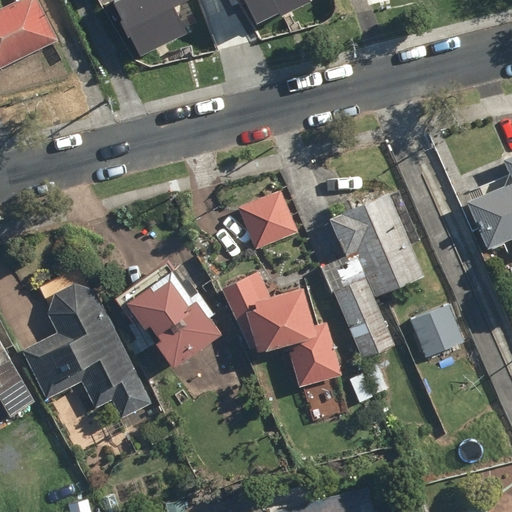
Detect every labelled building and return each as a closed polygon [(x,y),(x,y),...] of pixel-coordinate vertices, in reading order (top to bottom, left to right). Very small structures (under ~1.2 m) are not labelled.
[(35,0),(17,0),(0,9),(0,71),(57,41),(35,0)] [(104,0),(128,42),(200,3),(198,0),(104,0)] [(511,152),(500,158),(509,179),(462,200),(483,249),(511,237),(511,152)] [(279,185),(234,206),(255,252),(300,231),(279,185)] [(388,190),(325,214),(341,258),(320,266),(330,293),(334,291),(359,359),(393,346),(373,293),(420,275),(408,244),(420,240),(411,216),(399,220),(388,190)] [(258,270),(227,283),(256,354),(284,343),(300,384),(341,367),(322,321),(312,325),(295,284),(267,295),(258,270)] [(186,295),(168,273),(148,290),(143,285),(122,303),(135,318),(125,327),(145,350),(151,345),(172,370),(220,330),(206,314),(211,310),(193,289),(186,295)] [(147,395),(102,321),(110,316),(89,283),(80,289),(74,280),(50,295),(55,302),(46,307),(57,326),(20,349),(50,398),(76,381),(93,409),(112,397),(121,412),(147,395)] [(447,303),(407,321),(423,356),(463,338),(447,303)] [(0,420),(33,401),(7,357),(0,361),(0,350),(11,344),(0,321),(0,420)] [(375,362),(348,377),(363,402),(389,386),(375,362)] [(373,511),(365,482),(265,511),(264,511),(373,511)] [(185,511),(182,499),(163,504),(164,511),(185,511)] [(424,511),(419,502),(401,511),(424,511)]
